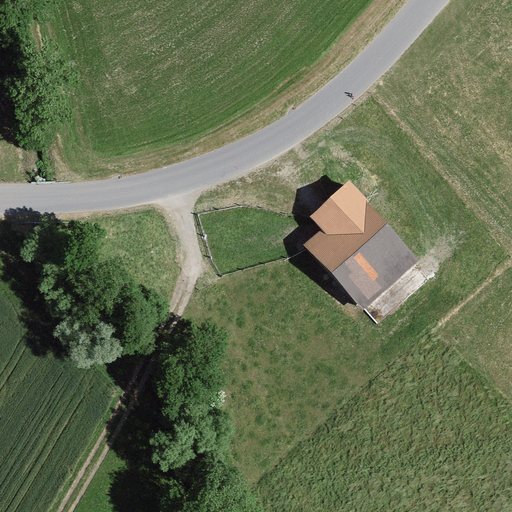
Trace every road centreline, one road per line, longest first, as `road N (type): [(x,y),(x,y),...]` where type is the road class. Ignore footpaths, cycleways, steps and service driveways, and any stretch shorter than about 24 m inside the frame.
road 1 (tertiary): [(0,198),(143,188),(244,154),(338,94),(427,0)]
road 2 (track): [(168,182),(187,230),(191,270),(64,511)]
